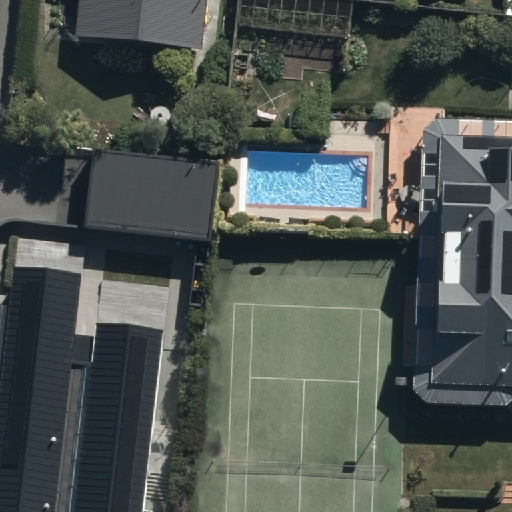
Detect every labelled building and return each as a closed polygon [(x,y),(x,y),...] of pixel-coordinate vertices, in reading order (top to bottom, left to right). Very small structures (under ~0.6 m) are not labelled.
[(77,0),(74,38),(202,51),(207,0),(77,0)] [(511,124),(426,124),(413,395),(425,407),(511,407),(511,124)] [(71,141),(40,138),(34,216),(46,217),(46,227),(64,228),(71,141)] [(218,162),(94,149),(86,227),(209,241),(218,162)] [(10,308),(0,306),(0,511),(145,511),(165,334),(98,326),(95,366),(73,364),(82,278),(15,269),(10,308)]
